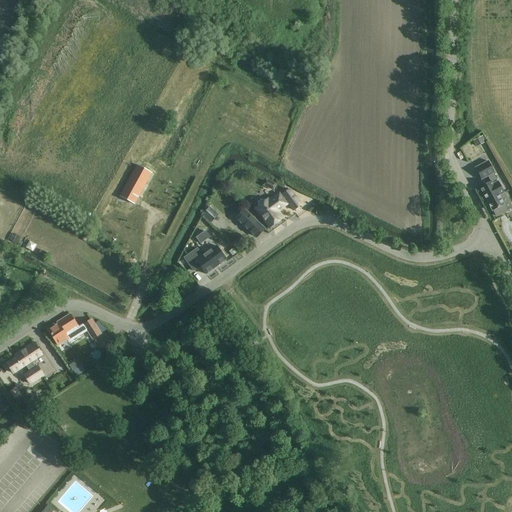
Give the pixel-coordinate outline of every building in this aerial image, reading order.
[(468,166),(472,163),(467,153),(463,155),(468,166)] [(492,211),(494,211),(497,217),(499,216),(506,213),(507,211),(507,209),(511,207),(498,181),(497,182),(493,175),(495,174),(489,161),(475,169),(481,180),(488,176),(491,182),(477,189),(485,203),(486,203),(485,202),(487,201),(492,211)] [(137,165),(119,196),(135,204),(152,173),(137,165)] [(277,184),(265,179),(262,186),(274,191),(277,184)] [(294,210),(301,205),(290,190),(283,195),(294,210)] [(287,204),(279,194),(270,201),(268,200),(266,201),(265,200),(261,199),(257,202),(257,205),(258,207),(256,209),(269,228),(282,219),(276,211),(287,204)] [(210,207),(202,216),(209,223),(218,214),(210,207)] [(264,230),(243,210),(236,218),(257,237),(264,230)] [(252,235),(242,224),(236,230),(246,241),(252,235)] [(206,274),(227,260),(217,246),(203,256),(198,249),(185,258),(194,271),(200,266),(206,274)] [(41,250),(38,255),(45,259),(48,253),(41,250)] [(79,328),(70,315),(57,323),(58,324),(48,331),(58,346),(68,340),(69,342),(87,331),(84,325),(79,328)] [(87,331),(93,340),(101,335),(91,320),(84,325),(87,331)] [(7,364),(13,372),(13,374),(26,365),(30,372),(24,376),(30,384),(43,375),(38,367),(36,368),(32,362),(42,355),(34,343),(16,355),(17,357),(7,364)] [(99,347),(92,351),(96,356),(96,357),(102,353),(102,352),(99,347)] [(0,405),(0,411),(11,404),(8,400),(0,405)]
